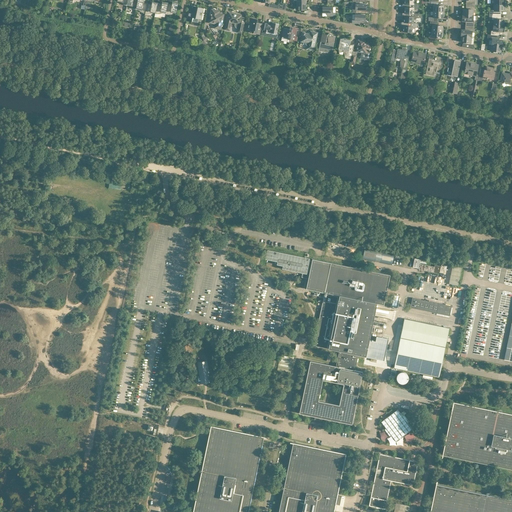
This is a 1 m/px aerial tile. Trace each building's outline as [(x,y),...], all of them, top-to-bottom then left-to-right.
[(127,0),(127,6),(127,5),(130,5),(129,6),(130,7),(131,8),(133,9),(134,9),(136,10),(137,0),(127,0)] [(137,0),(138,1),(136,10),(139,10),(140,12),(142,13),(143,13),(145,14),(147,3),(145,3),(143,2),(144,0),(143,0),(137,0)] [(147,3),(145,14),(147,14),(149,14),(151,14),(152,13),(153,13),(153,12),(155,13),(156,13),(157,5),(158,3),(152,2),(152,4),(150,4),(148,3),(147,3)] [(155,13),(155,14),(157,14),(159,14),(161,14),(162,13),(163,13),(163,12),(166,13),(165,14),(168,3),(162,2),(162,4),(158,3),(156,13),(155,13)] [(168,3),(165,14),(167,14),(169,14),(171,14),(172,13),(173,13),(173,12),(176,13),(178,3),(172,2),(172,4),(168,3)] [(433,6),(433,11),(444,12),(444,10),(444,9),(444,7),(443,7),(443,6),(438,5),(438,2),(431,2),(431,5),(433,6)] [(366,5),(361,4),(353,4),(352,13),(354,13),(359,13),(360,10),(365,10),(366,5)] [(402,13),(418,14),(413,13),(414,10),(419,8),(418,4),(403,4),(403,9),(405,10),(404,13),(402,13)] [(462,11),(462,15),(473,15),(473,10),(475,11),(475,5),(467,5),(467,9),(463,9),(463,11),(462,11)] [(489,11),(489,15),(492,15),(500,15),(500,11),(501,11),(504,11),(504,9),(505,9),(505,5),(494,5),(494,10),(492,10),(489,11)] [(189,8),(186,21),(192,22),(193,17),(202,19),(204,9),(193,6),(192,8),(189,8)] [(335,7),(327,7),(322,7),(322,13),(328,13),(328,16),(335,16),(335,13),(335,7)] [(211,10),(210,14),(210,15),(208,23),(215,24),(214,27),(215,28),(221,30),(223,19),(224,14),(219,13),(219,12),(219,11),(216,11),(216,9),(215,9),(214,8),(213,9),(212,10),(211,10)] [(430,21),(437,22),(438,18),(443,18),(443,17),(444,17),(444,15),(444,13),(444,12),(433,11),(433,16),(429,16),(428,21),(430,21)] [(227,17),(225,30),(229,31),(231,22),(235,23),(235,25),(235,26),(236,27),(237,28),(238,28),(243,29),(244,23),(245,18),(241,17),(241,15),(236,14),(236,15),(234,14),(228,12),(227,17)] [(402,22),(418,23),(416,23),(416,18),(422,17),(421,14),(418,14),(402,13),(402,18),(404,19),(404,22),(402,22)] [(352,14),(352,20),(352,23),(359,24),(359,20),(365,21),(365,15),(352,14)] [(473,15),(462,15),(462,21),(467,21),(466,26),(474,26),(474,21),(472,21),(473,15)] [(494,25),(504,26),(504,22),(503,22),(503,20),(500,19),(500,15),(492,15),(492,20),(494,20),(494,25)] [(251,18),(250,23),(249,25),(248,25),(247,29),(254,31),(253,33),(260,35),(261,30),(262,25),(262,23),(257,22),(257,19),(251,18)] [(432,25),(432,31),(443,32),(443,30),(443,29),(443,27),(442,27),(442,26),(437,25),(437,22),(430,21),(430,25),(432,25)] [(264,27),(264,31),(277,34),(278,29),(279,24),(272,22),(272,25),(270,25),(270,24),(265,23),(264,27)] [(412,28),(418,28),(418,23),(402,22),(401,27),(403,28),(403,32),(408,32),(407,32),(410,33),(410,32),(412,33),(412,28)] [(491,35),(498,36),(499,31),(503,32),(504,26),(494,25),(493,30),(491,30),(491,35)] [(461,30),(461,36),(471,37),(472,32),(473,32),(474,26),(466,26),(466,31),(461,30)] [(295,36),(297,30),(296,29),(296,28),(290,27),(290,29),(284,28),(282,37),(290,38),(289,40),(296,41),(297,37),(295,36)] [(305,43),(306,44),(307,45),(307,49),(309,49),(314,50),(317,33),(311,31),(310,34),(306,33),(305,33),(304,32),(303,33),(302,34),(302,35),(302,36),(301,39),(301,42),(305,43)] [(429,37),(428,40),(436,41),(436,38),(441,38),(441,37),(442,37),(443,35),(443,34),(443,32),(432,31),(431,35),(429,35),(429,37)] [(321,41),(321,43),(320,43),(321,51),(326,51),(326,52),(332,54),(332,50),(333,50),(332,42),(334,42),(335,36),(332,36),(331,35),(330,34),(329,33),(328,34),(328,35),(322,34),(321,41)] [(492,45),(502,46),(503,41),(498,40),(498,36),(491,35),(490,40),(492,40),(492,45)] [(473,45),(470,44),(471,37),(461,36),(460,42),(464,42),(464,43),(463,43),(463,44),(463,45),(463,47),(462,47),(474,49),(474,46),(473,45)] [(345,58),(351,59),(352,55),(353,51),(349,50),(351,41),(346,40),(345,38),(342,39),(340,39),(338,49),(339,53),(344,52),(345,58)] [(367,52),(371,52),(372,47),(368,46),(369,44),(362,42),(362,41),(358,40),(356,51),(367,54),(367,52)] [(501,50),(502,46),(492,45),(491,51),(494,51),(493,53),(497,53),(498,52),(500,52),(501,50)] [(393,49),(390,65),(393,65),(396,58),(400,59),(400,67),(404,68),(405,60),(404,60),(406,51),(405,51),(406,48),(402,47),(402,49),(398,48),(397,50),(393,49)] [(413,52),(412,57),(411,61),(419,63),(424,64),(426,54),(420,53),(420,54),(413,52)] [(428,64),(425,74),(434,76),(435,72),(436,72),(436,70),(437,67),(441,68),(441,67),(442,63),(441,62),(442,58),(441,58),(441,57),(437,57),(435,57),(435,58),(434,58),(433,59),(433,60),(429,59),(428,64)] [(452,72),(451,74),(451,75),(457,77),(460,61),(454,60),(454,63),(445,61),(445,62),(448,62),(448,63),(447,68),(448,68),(447,71),(452,72)] [(476,76),(478,67),(478,65),(474,64),(474,63),(469,62),(469,63),(466,63),(464,74),(476,76)] [(494,80),(494,77),(495,72),(493,72),(494,68),(487,67),(486,71),(481,69),(480,69),(479,74),(478,80),(482,81),(483,77),(486,78),(487,79),(487,78),(494,80)] [(511,84),(511,72),(510,72),(509,74),(502,73),(500,82),(511,84)] [(109,188),(121,190),(122,182),(110,180),(109,188)] [(363,258),(393,264),(395,255),(365,249),(363,258)] [(267,250),(265,259),(277,262),(277,265),(283,266),(282,269),(291,271),(303,273),(303,274),(302,277),(305,277),(307,278),(308,278),(306,289),(310,290),(317,291),(326,293),(326,295),(324,294),(314,345),(317,346),(327,348),(328,347),(329,347),(329,349),(339,351),(358,355),(365,356),(378,359),(384,360),(388,339),(377,336),(376,341),(369,340),(371,330),(375,312),(376,304),(384,305),(387,291),(388,287),(390,275),(353,268),(320,261),(312,259),(312,261),(309,260),(309,259),(308,258),(305,258),(267,250)] [(414,258),(412,268),(441,274),(443,266),(434,264),(434,266),(426,264),(427,260),(414,258)] [(458,284),(461,267),(452,266),(451,274),(455,275),(455,278),(450,278),(449,282),(458,284)] [(412,298),(411,304),(411,307),(437,313),(438,303),(412,298)] [(438,303),(437,313),(449,315),(450,316),(450,314),(451,315),(453,308),(451,307),(451,306),(438,303)] [(400,338),(397,351),(396,356),(394,368),(439,377),(441,366),(442,361),(445,348),(449,328),(404,319),(400,338)] [(337,364),(336,367),(355,370),(355,369),(356,365),(357,362),(358,355),(339,351),(339,355),(338,358),(337,363),(337,364)] [(207,361),(197,363),(199,374),(201,384),(204,383),(207,383),(211,382),(210,377),(209,372),(207,361)] [(293,363),(281,361),(277,381),(289,384),(291,374),(293,363)] [(362,372),(356,371),(355,370),(336,367),(310,361),(300,413),(315,416),(322,418),(351,424),(362,372)] [(273,365),(267,364),(263,381),(270,382),(273,365)] [(409,376),(408,374),(406,373),(404,373),(402,373),(400,374),(399,375),(398,377),(397,379),(398,381),(398,383),(400,384),(402,385),(404,385),(406,385),(408,384),(409,382),(410,380),(410,378),(409,376)] [(432,381),(433,377),(423,374),(421,385),(431,387),(432,381)] [(511,511),(511,415),(454,403),(451,416),(451,418),(450,423),(449,425),(445,447),(444,449),(444,450),(443,455),(511,469),(511,500),(464,491),(463,490),(437,485),(433,504),(432,507),(430,511),(511,511)] [(397,409),(381,422),(386,428),(385,429),(390,436),(392,435),(396,441),(412,429),(407,423),(409,421),(404,415),(402,416),(397,409)] [(333,511),(337,494),(345,454),(340,453),(337,453),(316,448),(313,448),(293,444),(279,511),(247,511),(261,449),(262,445),(263,438),(258,437),(255,436),(234,431),(231,431),(212,427),(207,447),(207,449),(193,511),(333,511)] [(390,480),(391,480),(412,484),(417,462),(380,454),(370,505),(385,508),(390,480)] [(396,503),(393,511),(408,511),(410,505),(396,503)]
